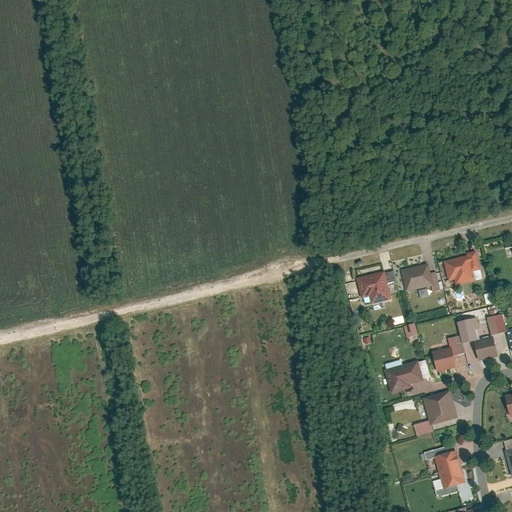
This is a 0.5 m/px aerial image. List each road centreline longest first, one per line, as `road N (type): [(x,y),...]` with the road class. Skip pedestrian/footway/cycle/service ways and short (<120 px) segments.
road 1 (track): [(311,265),(0,334)]
road 2 (residential): [(511,219),(311,265)]
road 3 (residential): [(489,511),(476,461),(479,381)]
